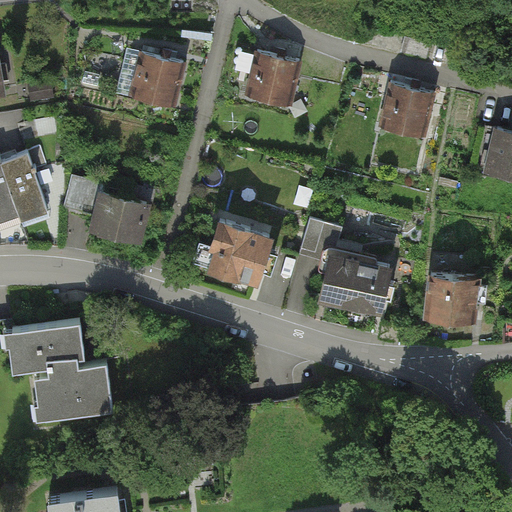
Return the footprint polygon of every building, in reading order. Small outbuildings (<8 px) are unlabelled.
[(251,41),(240,89),(295,101),(305,53),(251,41)] [(176,102),(187,55),(141,45),(131,92),(176,102)] [(0,49),(0,91),(10,90),(4,49),(0,49)] [(390,74),(379,123),(425,133),(435,84),(390,74)] [(511,125),(492,121),(482,165),(511,171),(511,125)] [(30,149),(5,158),(23,213),(25,219),(51,210),(30,149)] [(3,153),(0,154),(0,221),(23,213),(5,158),(3,153)] [(102,178),(92,226),(147,238),(158,190),(102,178)] [(89,206),(89,181),(69,180),(69,206),(89,206)] [(226,206),(208,262),(265,281),(284,225),(226,206)] [(328,254),(318,295),(387,310),(394,281),(387,279),(390,264),(336,252),(344,224),(311,214),(302,247),(328,254)] [(433,264),(427,312),(477,318),(483,270),(433,264)] [(37,364),(43,413),(122,403),(115,354),(91,357),(85,314),(12,324),(17,367),(37,364)] [(130,511),(126,482),(58,492),(60,511),(130,511)]
